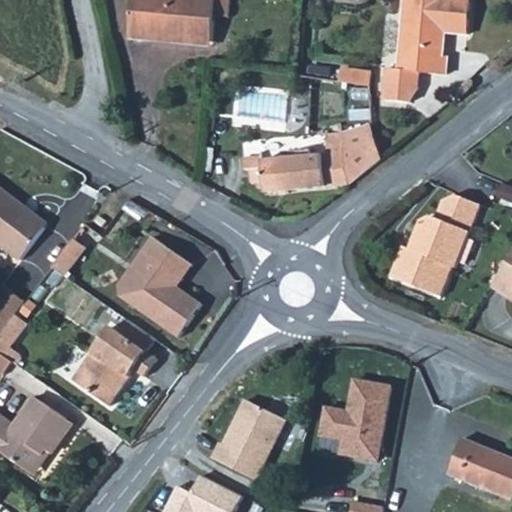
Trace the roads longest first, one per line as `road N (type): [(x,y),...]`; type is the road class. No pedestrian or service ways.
road 1 (residential): [(0,95),(279,259)]
road 2 (unclassified): [(313,259),(338,218),(511,85)]
road 3 (residential): [(107,511),(195,394),(270,313)]
road 4 (unclassified): [(332,291),(405,335),(511,379)]
